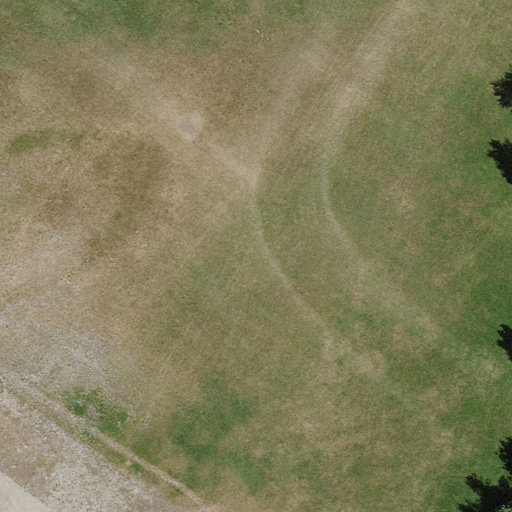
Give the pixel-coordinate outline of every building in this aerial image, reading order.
[(0,33),(0,72),(39,104),(79,55),(21,8),(0,33)] [(98,140),(153,174),(184,124),(129,90),(98,140)] [(228,164),(197,219),(265,258),(296,203),(228,164)] [(0,193),(0,209),(8,201),(0,193)] [(106,297),(159,332),(196,277),(143,242),(106,297)] [(278,311),(235,378),(284,410),(327,343),(278,311)] [(97,380),(74,415),(120,446),(143,411),(97,380)] [(222,500),(258,445),(207,412),(171,467),(222,500)]
